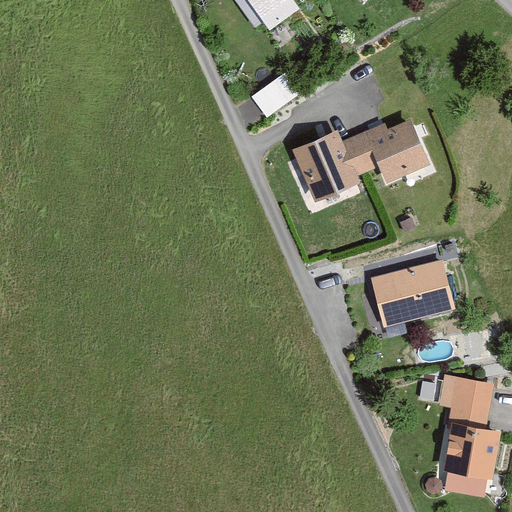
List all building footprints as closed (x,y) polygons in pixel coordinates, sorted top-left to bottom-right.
[(294,0),(248,0),(267,27),(298,6),(294,0)] [(291,70),(257,94),(273,117),(307,93),(291,70)] [(394,119),(375,127),(391,167),(396,179),(439,162),(422,118),(397,127),(394,119)] [(391,167),(375,127),(349,138),(365,177),(391,167)] [(345,129),(301,148),(324,200),(368,181),(365,177),(349,138),(345,129)] [(444,260),(372,279),(384,327),(457,309),(444,260)] [(497,382),(446,375),(442,407),(452,408),(451,417),(492,422),(497,382)] [(510,428),(461,421),(451,489),(492,495),(495,477),(503,478),(510,428)]
